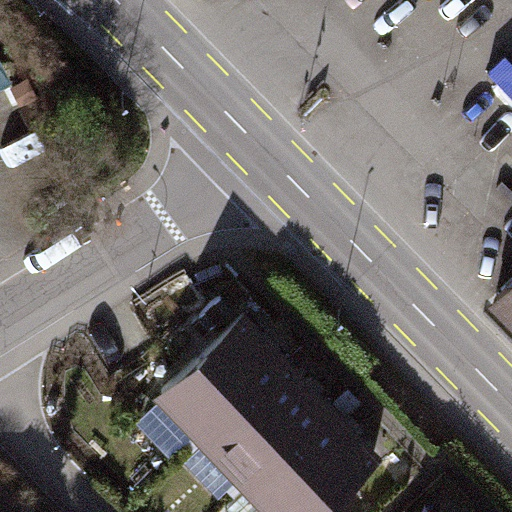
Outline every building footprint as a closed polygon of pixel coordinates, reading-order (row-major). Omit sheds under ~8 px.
[(0,51),(0,85),(14,78),(0,51)] [(511,276),(490,298),(511,320),(511,276)] [(291,362),(248,317),(165,395),(168,398),(142,422),(175,457),(188,445),(195,453),(291,362)] [(334,408),(291,363),(209,441),(244,478),(230,491),(238,499),(334,408)] [(378,454),(335,408),(253,486),(277,511),(315,511),(327,501),(378,454)] [(337,511),(327,501),(315,511),(337,511)]
